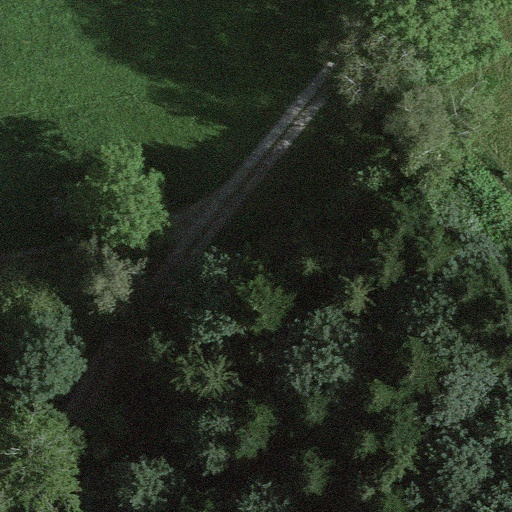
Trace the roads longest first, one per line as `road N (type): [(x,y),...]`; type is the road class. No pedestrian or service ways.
road 1 (track): [(52,511),(69,440),(234,207)]
road 2 (track): [(234,207),(418,0)]
road 3 (track): [(0,274),(137,249),(234,207)]
